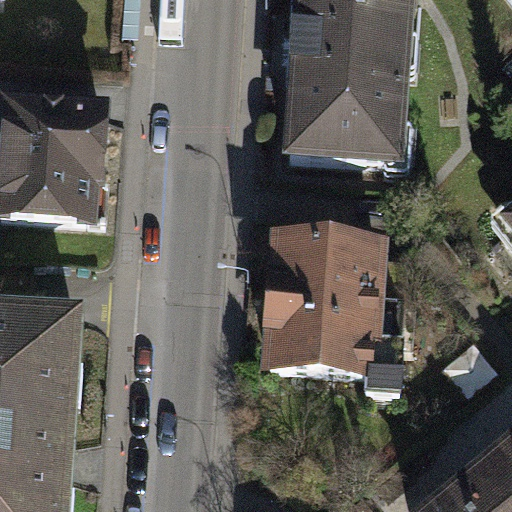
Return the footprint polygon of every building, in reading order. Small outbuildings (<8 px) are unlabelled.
[(417,0),(298,0),(286,186),(404,194),(417,0)] [(121,117),(8,110),(4,186),(0,185),(0,222),(1,223),(0,237),(109,243),(111,207),(116,207),(121,117)] [(511,233),(500,243),(511,256),(511,233)] [(391,266),(275,258),(265,394),(369,401),(368,416),(403,419),(410,322),(388,321),(391,266)] [(0,318),(0,511),(84,511),(97,325),(0,318)] [(511,511),(511,461),(450,511),(511,511)]
